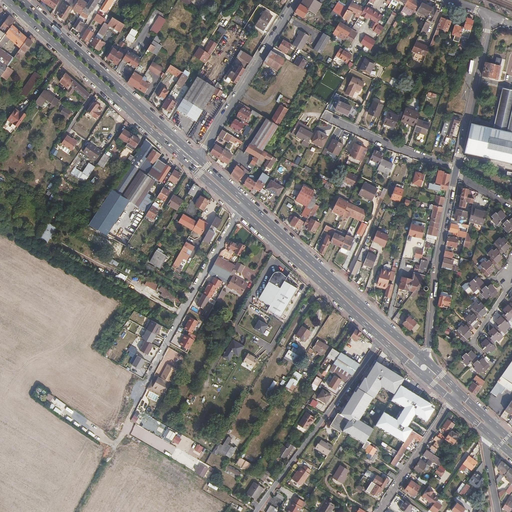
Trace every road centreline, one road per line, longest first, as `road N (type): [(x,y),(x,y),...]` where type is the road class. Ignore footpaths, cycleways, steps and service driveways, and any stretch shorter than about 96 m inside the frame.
road 1 (secondary): [(5,0),(184,161)]
road 2 (residential): [(240,211),(127,419)]
road 3 (secondary): [(197,157),(21,0)]
road 4 (secondary): [(422,357),(247,203)]
road 5 (residential): [(255,511),(380,338)]
road 6 (secondary): [(240,211),(380,338)]
road 7 (residential): [(197,157),(296,0)]
road 8 (residential): [(453,177),(422,357)]
road 9 (residential): [(491,17),(454,169)]
road 10 (residential): [(326,114),(454,169)]
road 11 (residential): [(378,511),(452,401)]
